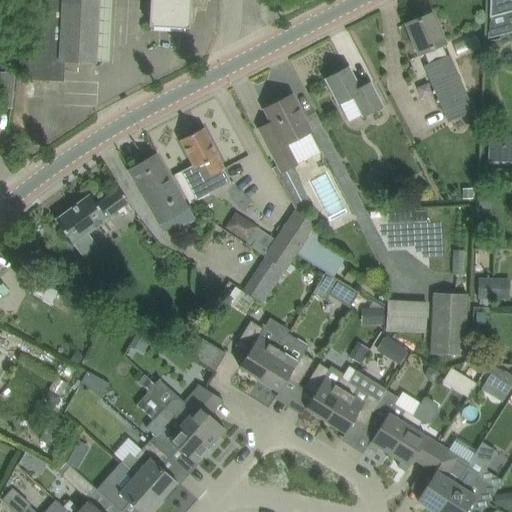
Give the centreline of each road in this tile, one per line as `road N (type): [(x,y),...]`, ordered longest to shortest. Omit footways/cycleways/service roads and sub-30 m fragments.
road 1 (tertiary): [(0,213),(131,118),(365,0)]
road 2 (residential): [(373,511),(362,479),(276,425)]
